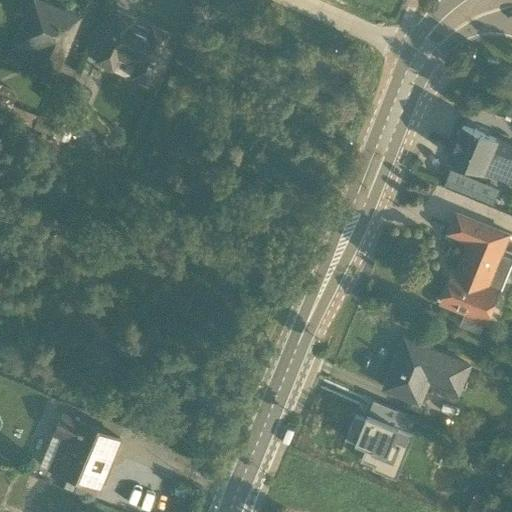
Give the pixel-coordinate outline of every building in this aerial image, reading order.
[(50,82),(77,17),(35,0),(31,0),(5,64),(50,82)] [(131,65),(126,78),(144,85),(167,32),(151,25),(148,31),(130,23),(132,17),(116,10),(93,63),(110,70),(116,59),(131,65)] [(78,95),(67,90),(53,121),(48,133),(74,143),(84,127),(68,120),(78,95)] [(0,113),(48,133),(53,121),(35,115),(0,99),(0,113)] [(509,181),(511,171),(511,145),(463,125),(450,156),(509,181)] [(498,188),(449,169),(443,185),(492,204),(498,188)] [(511,235),(456,212),(448,231),(471,240),(457,273),(454,272),(441,301),(464,311),(459,324),(479,332),(485,319),(487,320),(496,299),(496,300),(511,262),(511,235)] [(458,394),(470,364),(405,337),(384,386),(421,402),(429,382),(458,394)] [(372,468),(396,477),(415,432),(388,421),(394,407),(373,398),(365,418),(355,414),(345,437),(366,446),(361,459),(374,464),(372,468)] [(117,437),(59,412),(38,462),(96,487),(117,437)]
